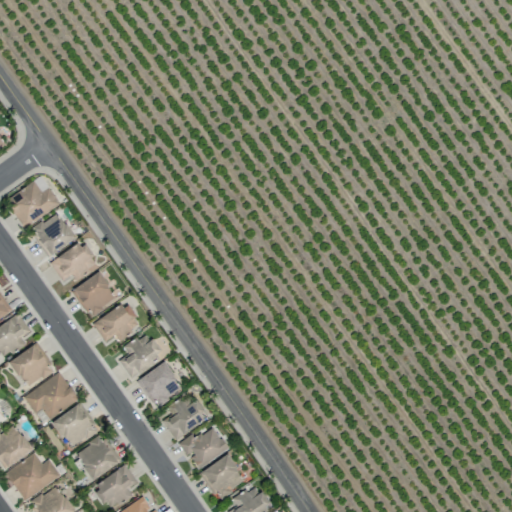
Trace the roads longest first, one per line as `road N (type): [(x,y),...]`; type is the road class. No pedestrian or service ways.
road 1 (residential): [(0,74),(308,511)]
road 2 (residential): [(194,511),(0,237)]
